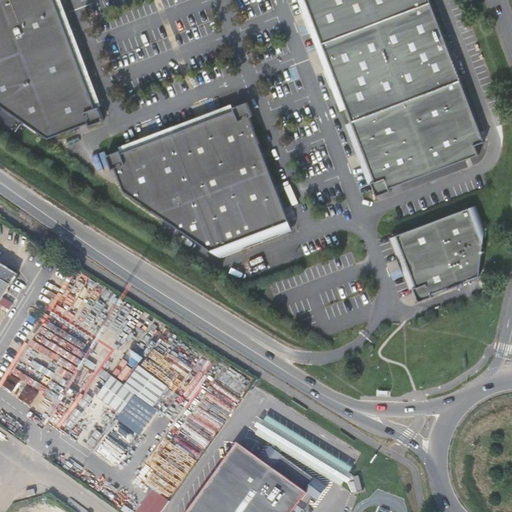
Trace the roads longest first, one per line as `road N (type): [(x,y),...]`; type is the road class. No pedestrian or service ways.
road 1 (secondary): [(0,178),(333,400)]
road 2 (secondary): [(470,403),(384,408),(333,400)]
road 3 (secondary): [(333,400),(404,438),(442,470)]
road 4 (unknown): [(0,240),(27,257),(32,273),(0,344)]
